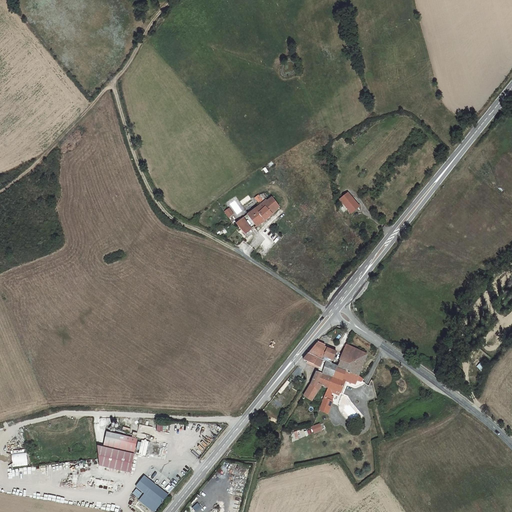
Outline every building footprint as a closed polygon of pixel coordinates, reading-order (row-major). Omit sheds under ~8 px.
[(264,200),(261,194),(254,197),(257,204),(264,200)] [(348,214),(356,208),(345,195),(337,201),(348,214)] [(237,215),(240,213),(242,216),(246,213),(238,198),(230,202),(237,215)] [(264,204),(245,218),(247,221),(254,231),(263,224),(278,210),(271,201),(265,205),(264,204)] [(226,213),(222,216),(226,221),(230,218),(226,213)] [(233,227),(242,239),(247,235),(248,235),(243,228),(243,227),(240,222),(233,227)] [(315,343),(308,353),(328,362),(333,350),(323,346),(315,343)] [(359,377),(361,382),(363,379),(359,373),(367,353),(346,344),(337,365),(336,367),(345,371),(359,377)] [(328,362),(308,353),(302,359),(314,364),(318,366),(316,371),(331,377),(331,376),(341,380),(345,371),(336,367),(337,365),(332,364),(328,362)] [(329,382),(331,377),(316,371),(309,384),(302,397),(311,401),(321,386),(327,388),(329,382)] [(341,380),(344,381),(355,385),(356,381),(361,382),(359,377),(345,371),(341,380)] [(344,381),(341,380),(331,376),(331,377),(329,382),(342,387),(344,381)] [(331,390),(339,393),(342,387),(329,382),(327,388),(319,409),(327,413),(331,402),(329,401),(331,397),(328,395),(331,390)] [(182,433),(183,424),(173,424),(173,433),(182,433)] [(122,439),(104,434),(100,447),(118,453),(122,439)] [(138,455),(145,457),(150,441),(143,439),(138,455)] [(27,449),(11,450),(12,466),(27,466),(27,449)] [(69,473),(66,483),(75,486),(78,476),(69,473)] [(88,486),(117,491),(118,482),(90,478),(88,486)] [(148,511),(161,497),(140,480),(131,491),(138,496),(133,503),(143,511),(148,511)] [(232,511),(237,511),(240,501),(235,500),(232,511)]
